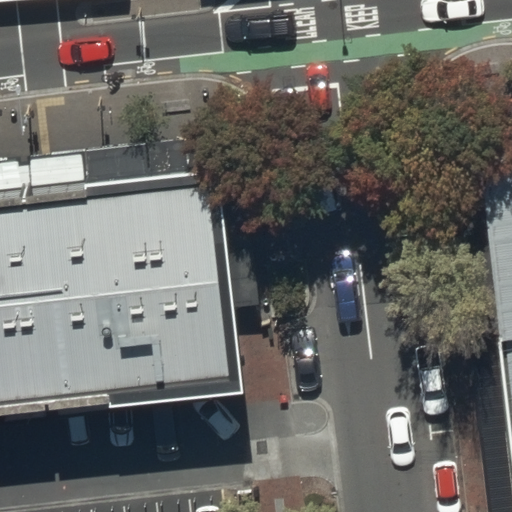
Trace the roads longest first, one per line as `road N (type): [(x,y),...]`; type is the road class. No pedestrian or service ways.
road 1 (residential): [(392,511),(328,0)]
road 2 (secondary): [(197,0),(0,24)]
